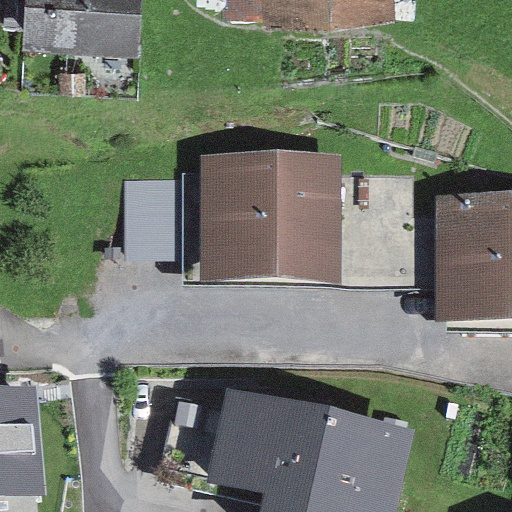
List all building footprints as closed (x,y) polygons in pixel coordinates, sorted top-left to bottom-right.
[(131,0),(33,0),(32,29),(130,32),(131,0)] [(328,170),(208,170),(209,276),(328,276),(328,170)] [(511,208),(449,210),(452,322),(511,320),(511,208)] [(0,502),(47,499),(37,380),(0,383),(0,502)] [(398,511),(418,434),(237,389),(216,472),(275,487),(268,511),(398,511)]
